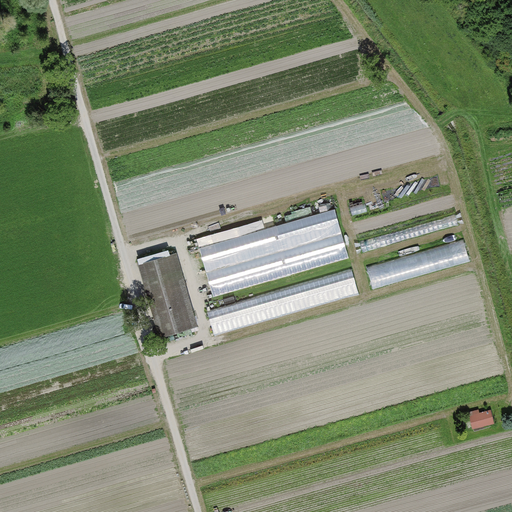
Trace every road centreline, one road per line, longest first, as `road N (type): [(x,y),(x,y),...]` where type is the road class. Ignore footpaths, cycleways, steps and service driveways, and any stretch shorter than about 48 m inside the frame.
road 1 (track): [(511,383),(443,143),(337,0)]
road 2 (track): [(511,274),(476,114)]
